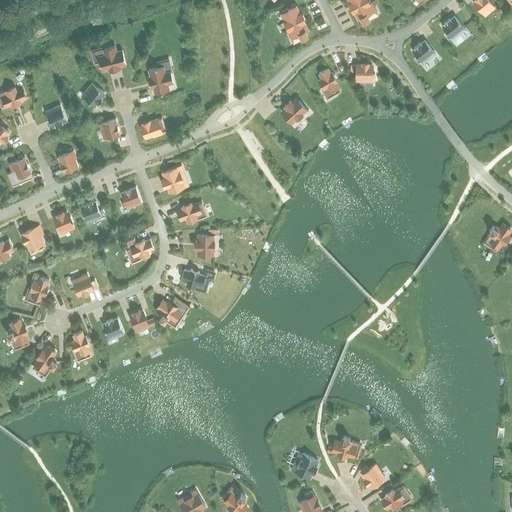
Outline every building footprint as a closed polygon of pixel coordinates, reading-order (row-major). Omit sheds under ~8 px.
[(348,0),(350,3),(349,4),(353,11),(354,11),(358,18),(361,17),(363,21),(369,18),(366,14),(372,11),(370,7),(372,5),(371,2),(369,0),(348,0)] [(489,0),(474,0),(473,1),(481,12),(489,6),(492,9),(494,7),(492,4),(489,0)] [(289,33),(291,32),(293,36),(299,33),(301,37),(307,35),(304,30),(308,28),(303,21),(304,20),(300,13),(300,14),(296,6),(295,6),(294,3),(290,5),(292,8),(288,10),(287,9),(282,11),(283,13),(281,13),(285,21),(283,22),(287,30),(289,33)] [(445,23),(442,26),(448,33),(445,35),(448,38),(450,36),(450,37),(457,32),(459,34),(465,29),(454,16),(450,19),(449,18),(444,22),(445,23)] [(415,47),(412,50),(416,55),(418,57),(416,59),(418,63),(421,61),(427,56),(429,58),(435,53),(424,40),(420,44),(419,43),(414,46),(415,47)] [(116,51),(114,45),(103,48),(105,54),(98,56),(94,57),(95,62),(99,61),(101,70),(108,68),(109,71),(120,68),(119,65),(126,64),(122,50),(116,51)] [(157,67),(149,69),(150,76),(147,77),(148,77),(150,88),(153,87),(155,93),(169,90),(167,84),(173,82),(170,71),(164,72),(162,65),(161,62),(156,63),(157,67)] [(362,64),(356,64),(356,65),(356,72),(356,81),(364,81),(364,78),(372,78),(375,78),(375,74),(372,74),(372,64),(368,64),(368,63),(362,63),(362,64)] [(330,73),(327,68),(318,73),(322,78),(318,80),(322,88),(326,86),(329,92),(334,89),(336,92),(340,90),(338,87),(338,86),(335,81),(337,80),(332,72),(330,73)] [(85,102),(87,100),(93,104),(94,106),(97,102),(98,103),(102,99),(101,98),(104,93),(91,83),(86,89),(89,91),(84,97),(82,100),(85,102)] [(22,89),(16,91),(14,87),(6,91),(8,95),(2,97),(4,101),(0,103),(2,107),(6,106),(11,103),(12,105),(15,104),(18,103),(20,102),(20,100),(25,98),(24,94),(23,92),(22,89)] [(296,98),(291,102),(289,100),(284,105),(286,107),(281,111),(292,123),(302,114),(304,117),(309,113),(307,110),(296,98)] [(46,113),(47,114),(44,115),(45,118),(48,117),(49,120),(52,126),(56,124),(56,126),(62,123),(61,122),(66,120),(60,104),(53,108),(54,110),(46,113)] [(141,124),(146,137),(154,134),(154,136),(162,133),(165,132),(164,128),(161,129),(157,118),(150,121),(149,120),(142,123),(143,124),(141,124)] [(120,134),(116,119),(99,123),(101,131),(104,130),(107,141),(111,140),(110,137),(120,134)] [(0,141),(2,139),(3,140),(7,136),(6,135),(7,133),(9,132),(2,125),(4,123),(1,120),(0,121),(0,141)] [(68,152),(58,156),(61,163),(60,163),(63,170),(64,170),(65,172),(77,166),(74,159),(76,158),(73,150),(72,150),(71,147),(67,149),(68,152)] [(9,164),(12,171),(15,170),(18,177),(19,180),(23,178),(22,176),(31,172),(24,157),(9,164)] [(177,167),(162,173),(164,178),(162,179),(165,186),(167,185),(169,191),(184,186),(180,173),(183,172),(181,166),(177,167)] [(136,187),(121,192),(124,201),(121,202),(122,206),(125,205),(133,202),(134,205),(142,202),(136,187)] [(86,204),(81,206),(86,222),(94,219),(93,216),(100,214),(100,213),(103,212),(102,209),(99,210),(96,201),(92,202),(91,201),(86,203),(86,204)] [(183,208),(177,210),(179,216),(180,220),(186,217),(188,222),(189,221),(190,222),(196,220),(195,219),(197,218),(195,214),(201,212),(198,203),(192,205),(191,203),(182,206),(183,208)] [(58,216),(54,217),(60,230),(68,226),(69,230),(73,228),(72,225),(71,223),(72,222),(70,217),(69,217),(66,212),(63,213),(63,212),(57,214),(58,216)] [(492,247),(496,250),(498,247),(502,242),(503,243),(509,236),(507,234),(510,229),(508,227),(505,225),(505,226),(503,224),(499,229),(495,226),(495,228),(493,226),(489,231),(491,233),(490,234),(494,236),(490,241),(494,244),(492,247)] [(40,225),(22,233),(23,235),(22,235),(25,242),(26,241),(29,248),(44,241),(41,234),(43,233),(40,225)] [(197,240),(195,240),(195,248),(197,248),(197,254),(214,255),(214,241),(218,241),(218,235),(214,235),(214,230),(207,230),(207,234),(197,234),(197,240)] [(134,238),(127,240),(130,246),(130,247),(126,248),(128,252),(132,251),(134,256),(139,253),(141,258),(143,257),(143,258),(149,256),(148,255),(150,254),(148,250),(154,248),(150,238),(144,241),(144,239),(135,242),(134,238)] [(0,257),(1,260),(3,259),(3,260),(9,258),(8,256),(10,256),(8,252),(13,249),(9,240),(3,243),(2,241),(0,242),(0,257)] [(184,269),(181,278),(187,280),(186,284),(187,285),(187,286),(193,288),(193,287),(195,287),(196,283),(202,285),(205,275),(199,273),(199,271),(190,269),(190,271),(184,269)] [(81,279),(73,282),(76,288),(78,294),(82,293),(83,294),(88,292),(87,291),(93,289),(93,288),(97,287),(94,280),(90,281),(87,273),(79,276),(81,279)] [(49,279),(35,274),(30,289),(34,290),(32,296),(36,298),(35,302),(39,303),(41,300),(43,294),(45,295),(48,286),(46,285),(49,279)] [(160,315),(159,317),(164,321),(166,319),(167,320),(169,316),(174,320),(180,312),(183,314),(188,307),(177,299),(173,305),(169,301),(167,303),(162,300),(160,302),(158,304),(159,305),(157,307),(162,311),(159,315),(160,315)] [(134,313),(130,315),(135,327),(144,324),(146,327),(149,326),(147,323),(148,323),(147,320),(142,310),(139,311),(139,310),(133,312),(134,313)] [(106,332),(103,333),(105,337),(108,336),(115,333),(116,336),(124,333),(118,318),(112,320),(112,318),(106,321),(107,322),(103,323),(106,332)] [(152,318),(147,320),(148,323),(147,323),(149,326),(155,324),(152,318)] [(13,322),(10,323),(13,328),(9,330),(9,331),(7,332),(9,338),(11,337),(12,338),(16,337),(18,343),(23,341),(24,344),(28,343),(27,339),(25,333),(27,333),(25,328),(23,324),(22,325),(19,319),(16,320),(13,321),(13,322)] [(75,340),(71,341),(74,350),(78,348),(80,354),(86,352),(87,356),(91,354),(88,345),(90,344),(86,335),(84,336),(82,330),(73,334),(75,340)] [(39,358),(35,363),(35,364),(33,367),(37,369),(39,366),(43,369),(47,364),(50,366),(51,365),(53,367),(57,362),(55,360),(55,359),(52,357),(55,351),(53,350),(53,349),(50,348),(47,346),(44,351),(42,350),(37,357),(39,358)] [(338,452),(337,454),(346,456),(347,454),(352,456),(356,457),(357,453),(354,451),(355,447),(349,445),(350,441),(349,440),(350,438),(344,436),(343,439),(342,438),(341,442),(335,441),(334,444),(333,444),(333,447),(333,448),(332,450),(338,452)] [(318,459),(303,452),(297,464),(293,463),(291,469),(294,470),(294,471),(309,478),(312,472),(314,473),(317,466),(315,465),(318,459)] [(359,469),(362,473),(365,478),(364,479),(368,483),(369,483),(371,486),(379,481),(380,483),(384,481),(382,479),(382,478),(377,472),(380,470),(375,464),(368,469),(366,465),(359,469)] [(404,489),(402,485),(393,490),(392,488),(384,494),(385,495),(380,498),(385,507),(390,504),(393,507),(401,502),(398,499),(404,495),(401,491),(404,489)] [(191,496),(180,502),(185,511),(200,511),(201,511),(200,510),(201,509),(205,507),(197,493),(195,489),(189,493),(191,496)] [(313,495),(311,491),(305,494),(307,499),(299,503),(303,509),(305,508),(307,511),(314,511),(321,509),(314,495),(313,495)] [(224,495),(222,498),(225,501),(224,501),(229,505),(228,506),(235,511),(236,510),(238,511),(242,511),(243,511),(245,510),(245,509),(247,507),(242,503),(245,500),(244,499),(246,497),(241,493),(239,495),(238,494),(235,497),(231,493),(227,497),(224,495)]
